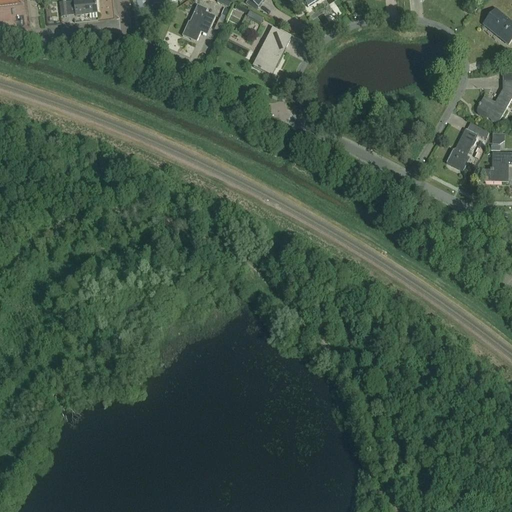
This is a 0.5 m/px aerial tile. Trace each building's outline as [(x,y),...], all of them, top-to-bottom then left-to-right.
[(74,3),(76,17),(90,16),(97,15),(96,0),(74,3)] [(264,0),(248,0),(248,1),(249,1),(246,4),(256,11),(258,8),(259,8),(264,0)] [(189,23),(182,37),(196,43),(201,33),(204,26),(211,29),(216,18),(207,14),(208,11),(198,7),(197,9),(196,9),(190,23),(189,23)] [(511,23),(496,10),(483,26),(508,46),(511,41),(511,23)] [(262,25),(265,20),(250,12),(247,17),(262,25)] [(220,20),(215,30),(221,33),(225,23),(224,22),(220,20)] [(272,29),(253,68),(271,77),(284,51),(279,49),(282,44),(286,47),(291,38),(286,36),(272,29)] [(511,82),(502,83),(502,92),(495,104),(484,98),(477,110),(478,111),(477,113),(478,115),(478,116),(480,118),(483,119),(487,122),(488,121),(498,126),(511,101),(511,82)] [(470,125),(456,153),(453,152),(446,165),(463,174),(470,160),(467,158),(477,137),(486,142),(489,135),(470,125)] [(485,172),(484,184),(508,185),(509,168),(511,167),(511,155),(492,155),(492,171),(490,171),(490,172),(485,172)]
